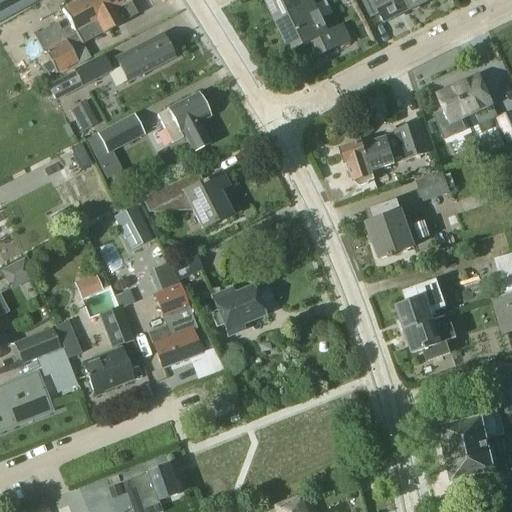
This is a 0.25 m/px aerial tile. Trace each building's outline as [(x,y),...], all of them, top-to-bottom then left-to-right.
[(0,0),(0,21),(39,0),(0,0)] [(65,41),(44,52),(46,57),(51,65),(56,75),(77,63),(71,51),(123,24),(137,17),(129,2),(132,0),(82,0),(62,11),(70,26),(60,31),(65,41)] [(265,0),(277,23),(314,5),(311,0),(265,0)] [(360,0),(370,19),(379,15),(384,25),(407,13),(400,0),(360,0)] [(428,0),(400,0),(407,13),(429,3),(428,0)] [(314,5),(277,23),(291,53),(311,43),(318,57),(351,41),(343,26),(328,33),(314,5)] [(125,55),(115,61),(126,83),(136,77),(144,73),(144,74),(173,59),(161,36),(132,51),(125,55)] [(83,67),(73,72),(81,87),(92,82),(111,71),(103,56),(83,67)] [(46,57),(35,62),(40,70),(51,65),(46,57)] [(444,112),(432,118),(444,142),(466,132),(460,120),(494,105),(479,76),(436,96),(444,112)] [(162,114),(157,116),(172,145),(182,139),(179,133),(182,131),(193,153),(209,145),(199,123),(209,118),(198,95),(167,111),(168,111),(162,114)] [(511,114),(499,121),(510,145),(511,143),(511,114)] [(96,136),(86,141),(94,160),(106,154),(106,155),(144,137),(133,115),(96,135),(96,136)] [(422,123),(393,133),(404,163),(407,162),(424,156),(432,153),(422,123)] [(362,143),(340,151),(344,164),(348,163),(352,179),(354,183),(360,189),(368,187),(369,184),(373,182),(372,177),(370,173),(394,165),(386,139),(363,147),(362,143)] [(80,172),(91,167),(80,145),(70,150),(80,172)] [(195,173),(169,187),(175,197),(182,193),(202,231),(230,216),(218,193),(228,188),(220,173),(205,182),(200,184),(195,173)] [(442,173),(415,183),(422,204),(450,195),(442,173)] [(169,187),(147,198),(154,212),(176,200),(175,197),(169,187)] [(396,201),(365,212),(369,223),(366,225),(378,261),(402,253),(413,249),(396,201)] [(136,205),(112,213),(125,249),(149,240),(136,205)] [(194,255),(170,265),(178,282),(202,271),(194,255)] [(511,262),(494,266),(498,287),(511,284),(511,262)] [(95,275),(74,285),(81,301),(102,292),(95,275)] [(406,306),(396,310),(403,331),(432,322),(431,320),(436,318),(435,314),(446,310),(436,281),(402,292),(406,306)] [(166,329),(150,335),(154,344),(152,345),(161,370),(200,355),(191,332),(197,330),(189,309),(181,287),(180,285),(152,295),(166,329)] [(216,311),(209,314),(215,329),(223,326),(228,337),(242,331),(240,327),(263,317),(261,313),(262,313),(254,292),(253,293),(251,289),(232,296),(230,291),(212,299),(216,311)] [(121,307),(98,316),(111,350),(134,341),(121,307)] [(432,322),(403,331),(411,355),(423,351),(426,364),(450,355),(446,343),(456,339),(451,325),(440,329),(438,325),(433,326),(432,322)] [(51,331),(14,346),(22,365),(35,359),(59,350),(51,331)] [(64,351),(67,360),(80,355),(76,343),(63,348),(64,351)] [(120,350),(82,364),(94,396),(132,381),(120,350)] [(64,351),(36,362),(43,379),(70,369),(67,360),(64,351)] [(0,432),(51,413),(36,374),(0,388),(0,432)] [(511,389),(500,393),(506,417),(511,415),(511,389)] [(493,417),(439,430),(452,484),(456,483),(458,492),(474,488),(471,479),(493,474),(487,447),(486,441),(498,438),(493,417)] [(148,475),(123,484),(127,494),(138,490),(140,497),(155,491),(159,503),(180,495),(169,467),(148,475)] [(305,511),(301,500),(272,511),(305,511)]
